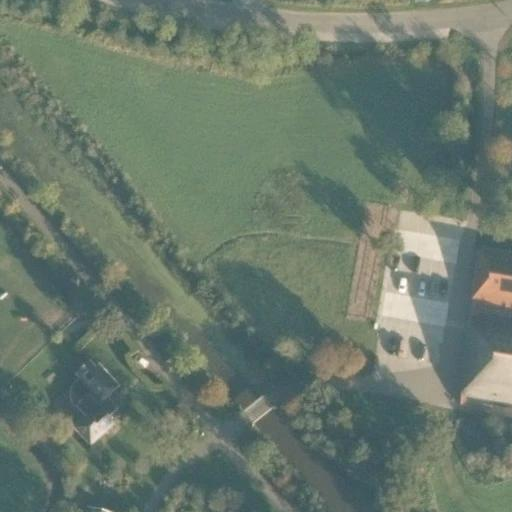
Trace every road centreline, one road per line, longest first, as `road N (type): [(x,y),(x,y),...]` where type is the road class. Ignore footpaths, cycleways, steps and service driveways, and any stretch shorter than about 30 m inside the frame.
road 1 (unclassified): [(511,10),(359,24),(156,0)]
road 2 (unclassified): [(0,177),(220,439)]
road 3 (track): [(459,511),(433,458),(445,390)]
